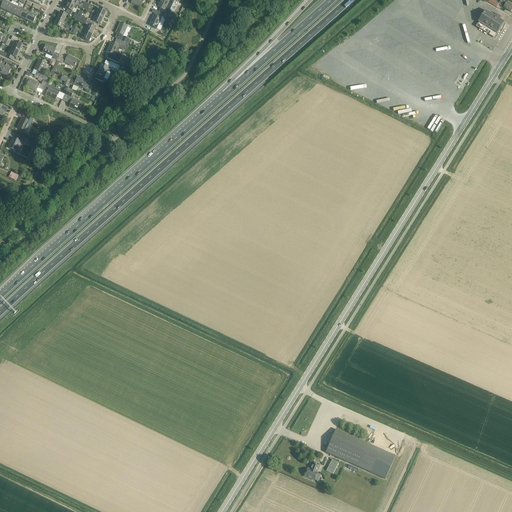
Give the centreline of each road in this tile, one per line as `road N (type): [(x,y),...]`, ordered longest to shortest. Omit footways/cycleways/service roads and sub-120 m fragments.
road 1 (primary): [(222,511),(497,71)]
road 2 (motorway): [(0,311),(348,0)]
road 3 (motorway): [(224,94),(0,294)]
road 4 (motorway): [(330,0),(224,94)]
road 5 (motorway): [(309,0),(224,94)]
